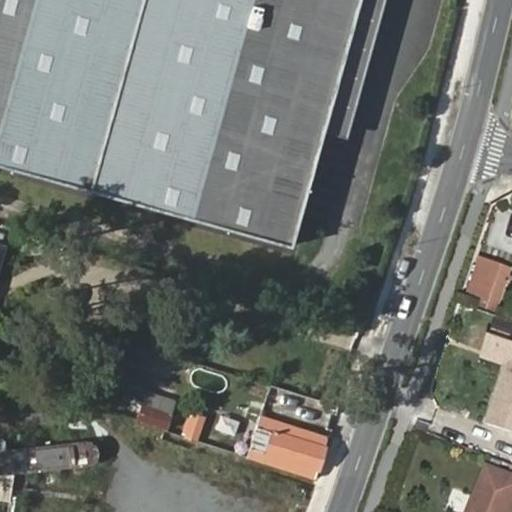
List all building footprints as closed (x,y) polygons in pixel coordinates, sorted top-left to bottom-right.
[(0,0),(0,169),(291,252),(324,132),(361,0),(0,0)] [(383,0),(361,0),(324,132),(345,138),(383,0)] [(511,298),(511,285),(494,279),(484,302),(507,311),(511,298)] [(511,420),(511,339),(489,332),(483,353),(510,363),(491,417),(511,423),(511,420)] [(148,389),(136,421),(165,431),(174,397),(148,389)] [(202,425),(205,413),(195,410),(192,421),(202,425)] [(261,415),(251,445),(317,464),(328,435),(261,415)] [(83,443),(0,447),(0,472),(85,469),(85,468),(85,467),(86,467),(86,466),(87,466),(87,465),(88,464),(88,463),(88,462),(89,462),(89,461),(89,460),(89,459),(89,458),(89,457),(89,456),(90,455),(90,454),(89,454),(89,453),(89,452),(89,451),(89,450),(88,450),(88,449),(87,449),(87,448),(87,447),(86,446),(85,445),(84,445),(83,443)] [(251,445),(247,457),(312,477),(317,464),(251,445)] [(511,511),(511,476),(488,467),(471,511),(511,511)]
